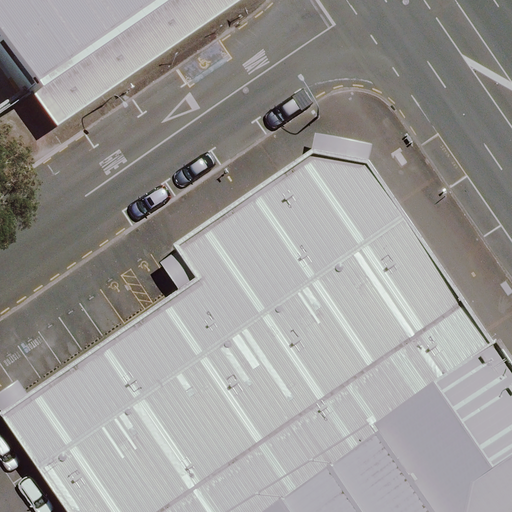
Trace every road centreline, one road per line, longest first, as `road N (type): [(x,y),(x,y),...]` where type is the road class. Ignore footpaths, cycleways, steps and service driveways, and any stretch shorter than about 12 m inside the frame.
road 1 (residential): [(0,242),(373,0)]
road 2 (secondary): [(438,0),(511,103)]
